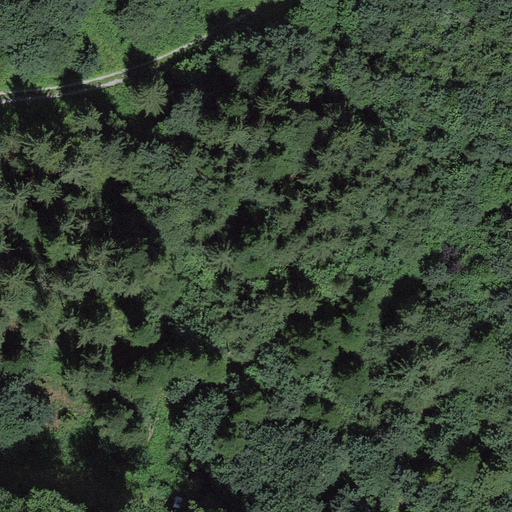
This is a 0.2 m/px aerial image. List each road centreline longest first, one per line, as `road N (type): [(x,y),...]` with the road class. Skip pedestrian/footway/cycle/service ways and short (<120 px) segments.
road 1 (track): [(277,0),(88,85),(0,90)]
road 2 (track): [(511,217),(320,306)]
road 3 (track): [(158,511),(126,496),(0,472)]
